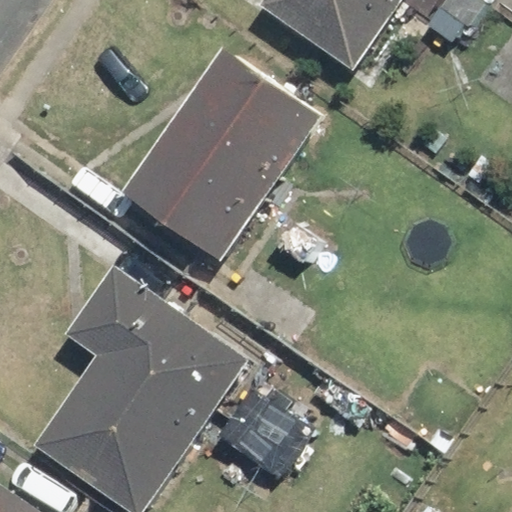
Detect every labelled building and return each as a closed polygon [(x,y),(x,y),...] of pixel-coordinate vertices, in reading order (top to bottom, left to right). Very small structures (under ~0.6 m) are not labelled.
[(414,0),(286,0),(278,14),(369,72),(414,0)] [(338,125),(237,55),(141,194),(243,264),(338,125)] [(125,274),(81,342),(113,362),(54,453),(145,511),(163,511),(261,362),(125,274)] [(285,458),(320,413),(281,382),(246,427),(285,458)] [(46,511),(0,479),(0,511),(46,511)]
